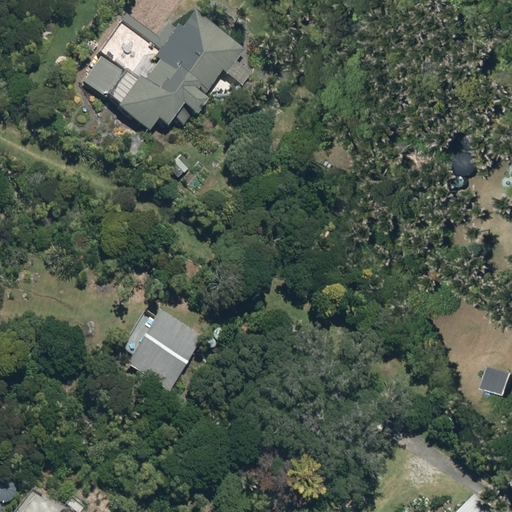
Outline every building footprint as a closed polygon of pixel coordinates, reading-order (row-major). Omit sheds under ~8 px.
[(247,48),(197,12),(172,47),(131,17),(85,80),(152,128),(160,117),(170,124),(177,115),(187,123),(225,70),(229,73),(247,48)] [(197,158),(179,178),(200,197),(218,177),(197,158)] [(174,182),(186,169),(176,160),(164,173),(174,182)] [(154,317),(122,370),(164,395),(196,342),(154,317)] [(484,366),(478,389),(502,396),(509,373),(484,366)] [(482,511),(470,499),(456,511),(482,511)]
